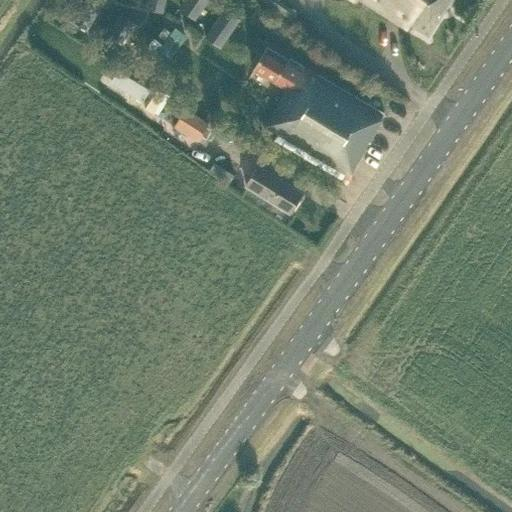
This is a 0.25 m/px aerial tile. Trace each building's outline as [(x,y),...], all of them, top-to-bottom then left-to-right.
[(82,0),(70,22),(87,32),(104,2),(101,0),(82,0)] [(207,0),(186,0),(179,11),(194,21),(207,0)] [(428,36),(450,0),(360,0),(409,31),(412,26),(428,36)] [(204,39),(219,49),(239,21),(224,10),(204,39)] [(120,15),(101,45),(117,55),(135,25),(120,15)] [(170,34),(164,29),(157,36),(163,41),(170,34)] [(175,30),(162,46),(153,39),(146,47),(156,55),(160,50),(169,57),(184,38),(175,30)] [(277,135),(273,140),(344,182),(383,113),(289,58),(288,60),(266,47),(253,70),(288,90),(282,98),(281,98),(263,127),(277,135)] [(196,143),(207,124),(185,111),(173,129),(196,143)] [(301,195),(257,167),(245,186),(289,213),(301,195)]
